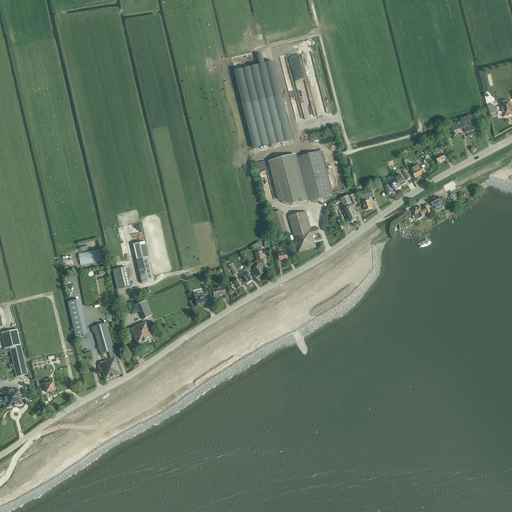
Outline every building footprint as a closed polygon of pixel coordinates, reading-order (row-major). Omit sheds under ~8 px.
[(269,52),(231,62),(253,149),(292,139),(269,52)] [(511,104),(511,100),(500,103),(504,117),(511,115),(511,104)] [(474,131),(470,116),(461,119),(462,122),(452,125),(454,130),(464,127),(466,133),(467,133),(468,137),(474,135),(473,131),(474,131)] [(438,162),(445,159),(444,157),(447,155),(443,148),(434,153),(438,162)] [(332,195),(321,151),(297,157),(296,154),(269,161),(279,200),(292,206),(308,202),(332,195)] [(425,172),(422,166),(419,168),(418,166),(412,170),(411,171),(415,178),(422,175),(421,172),(423,172),(425,172)] [(399,172),(393,176),(401,187),(406,183),(399,172)] [(393,180),(390,182),(392,185),(396,191),(401,187),(393,176),(392,174),(390,176),(393,180)] [(366,211),(372,209),(369,197),(374,195),(372,189),(360,192),(366,211)] [(337,204),(342,201),(344,206),(350,218),(347,220),(349,223),(351,222),(352,223),(357,220),(356,217),(357,216),(355,211),(356,211),(353,206),(357,204),(355,201),(359,199),(356,194),(349,197),(349,196),(336,202),(336,204),(337,204)] [(440,200),(439,197),(431,201),(434,208),(435,210),(448,204),(445,198),(440,200)] [(432,214),(428,206),(421,209),(420,207),(412,210),(415,216),(413,217),(415,220),(417,219),(417,218),(423,215),(428,213),(429,216),(432,214)] [(276,238),(288,234),(281,211),(269,215),(276,238)] [(311,230),(306,212),(289,217),(299,252),(316,247),(313,235),(319,233),(318,228),(311,230)] [(154,281),(148,257),(145,242),(133,245),(142,284),(154,281)] [(261,248),(255,249),(257,260),(263,259),(261,248)] [(248,272),(250,270),(248,267),(244,260),(242,262),(248,272)] [(257,277),(263,274),(262,272),(265,270),(260,262),(256,265),(257,266),(253,269),(257,277)] [(234,275),(238,273),(232,264),(229,266),(234,275)] [(126,267),(113,270),(118,289),(130,287),(126,267)] [(247,283),(253,280),(248,273),(246,270),(243,271),(245,274),(243,276),(247,283)] [(242,286),(238,279),(234,282),(234,283),(230,285),(231,288),(235,285),(237,289),(242,286)] [(225,292),(223,285),(217,286),(217,288),(212,289),(214,298),(223,296),(222,292),(225,291),(225,292)] [(205,292),(194,294),(197,307),(208,304),(206,295),(209,294),(207,287),(204,287),(205,292)] [(79,299),(68,302),(75,336),(86,334),(79,299)] [(143,320),(149,317),(152,316),(146,300),(136,304),(143,320)] [(139,311),(136,305),(129,308),(132,314),(139,311)] [(152,338),(146,322),(131,329),(131,331),(129,332),(131,336),(133,335),(137,344),(152,338)] [(106,323),(93,327),(101,354),(109,352),(111,359),(100,363),(100,364),(98,364),(99,368),(101,368),(105,380),(121,374),(115,358),(116,357),(109,331),(108,328),(106,323)] [(17,330),(1,333),(5,349),(7,348),(8,352),(11,351),(13,364),(9,365),(10,370),(15,369),(16,377),(27,375),(17,330)] [(46,392),(55,390),(53,382),(41,384),(43,391),(46,390),(46,392)] [(4,396),(2,397),(3,404),(6,404),(6,408),(23,404),(19,390),(3,392),(4,396)]
